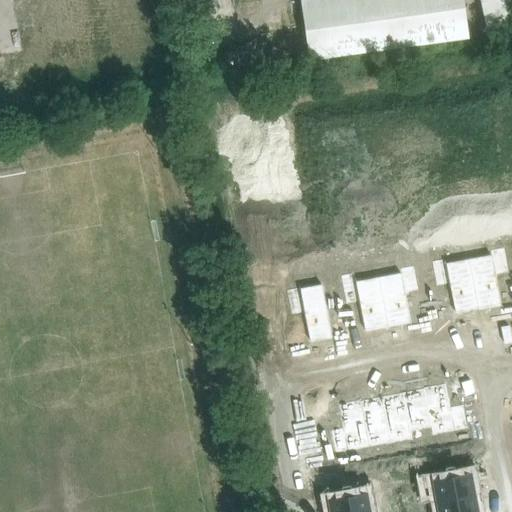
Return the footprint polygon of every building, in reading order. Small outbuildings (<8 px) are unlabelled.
[(300,4),(200,19),(208,72),(309,58),(300,4)] [(492,261),(469,265),(478,309),(502,304),(496,274),(508,271),(503,246),(489,249),(492,261)] [(445,258),(431,261),(436,286),(449,283),(455,314),(478,309),(469,265),(447,270),(445,258)] [(402,279),(379,284),(388,327),(412,322),(406,292),(418,289),(413,264),(399,267),(402,279)] [(355,276),(341,279),(346,304),(358,301),(365,332),(388,327),(379,284),(357,288),(355,276)] [(301,287),(287,290),(292,315),(305,312),(311,342),(335,338),(326,294),(304,299),(301,287)] [(446,384),(425,388),(433,429),(455,424),(456,432),(470,429),(465,404),(451,407),(446,384)] [(425,388),(404,393),(412,433),(433,429),(425,388)] [(404,393),(383,397),(391,437),(412,433),(404,393)] [(383,397),(362,401),(370,442),(391,437),(383,397)] [(345,429),(331,431),(336,456),(350,453),(349,446),(370,442),(362,401),(341,405),(345,429)] [(469,474),(425,482),(427,493),(436,491),(438,502),(473,496),(469,474)] [(368,511),(365,493),(330,500),(331,511),(368,511)] [(410,494),(401,496),(404,509),(412,507),(410,494)] [(401,496),(392,498),(395,511),(404,509),(401,496)] [(476,511),(473,496),(438,502),(439,511),(476,511)]
